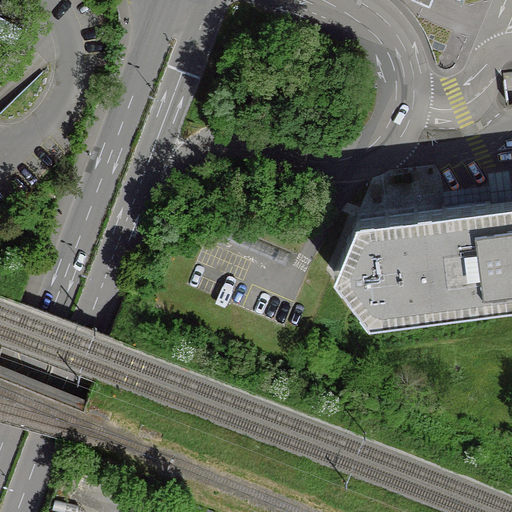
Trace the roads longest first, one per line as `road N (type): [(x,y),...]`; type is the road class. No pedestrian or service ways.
road 1 (primary): [(167,0),(0,441)]
road 2 (primary): [(18,511),(140,186)]
road 3 (unclassified): [(140,186),(221,140),(322,162),(361,154)]
road 4 (primary): [(140,186),(212,0)]
road 5 (unclassified): [(361,154),(478,146),(511,122)]
road 6 (unclassified): [(511,47),(492,58),(466,103),(442,109),(404,101)]
